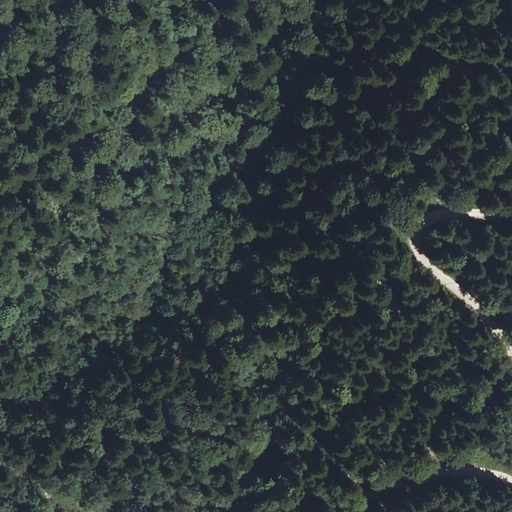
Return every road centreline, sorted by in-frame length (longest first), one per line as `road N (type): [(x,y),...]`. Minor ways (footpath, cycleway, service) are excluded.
road 1 (track): [(511,212),(456,208),(426,213),(412,226),(421,260),(471,301),(511,352)]
road 2 (track): [(511,487),(445,473),(413,478),(338,511)]
